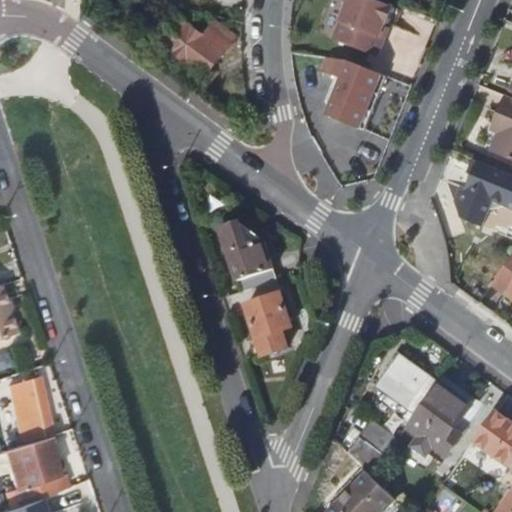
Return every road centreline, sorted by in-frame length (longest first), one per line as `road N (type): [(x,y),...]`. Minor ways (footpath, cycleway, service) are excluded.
road 1 (tertiary): [(120,511),(0,135)]
road 2 (tertiary): [(163,108),(155,126),(159,169),(259,468)]
road 3 (tertiary): [(474,0),(374,259)]
road 4 (unclassified): [(259,468),(288,460),(374,259)]
road 5 (tertiary): [(0,14),(41,17),(64,30),(163,108)]
road 6 (tertiary): [(261,177),(281,140),(274,0)]
road 7 (tertiary): [(374,259),(511,361)]
road 8 (tertiary): [(261,177),(374,259)]
